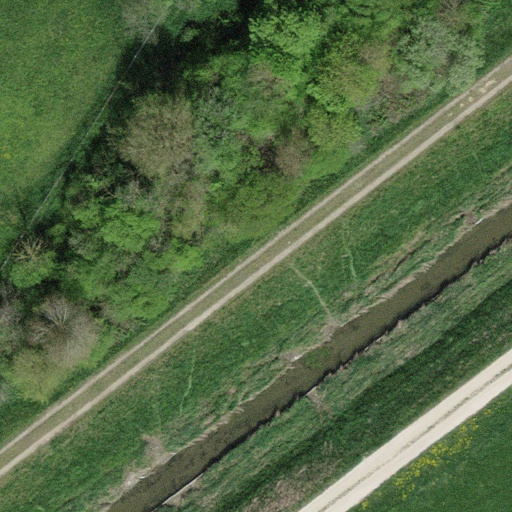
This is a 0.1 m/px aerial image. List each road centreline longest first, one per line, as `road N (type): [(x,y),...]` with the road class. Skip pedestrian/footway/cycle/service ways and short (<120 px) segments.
road 1 (track): [(0,462),(511,71)]
road 2 (track): [(511,364),(318,511)]
